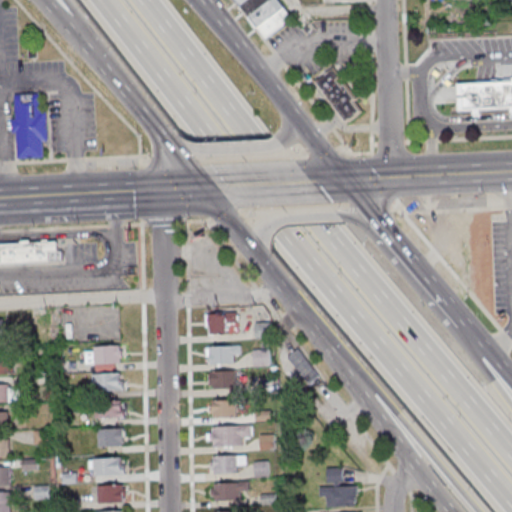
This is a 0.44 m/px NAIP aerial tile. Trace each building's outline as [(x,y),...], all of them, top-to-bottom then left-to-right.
[(291,19),(277,0),(234,0),(263,40),(291,19)] [(346,122),(364,108),(333,67),(315,81),(346,122)] [(511,76),(456,79),(458,114),(511,111),(511,76)] [(17,160),(42,159),(41,142),(47,142),(45,112),(40,112),(39,94),(13,95),(14,120),(10,120),(11,133),(15,133),(17,160)] [(0,245),(0,265),(61,261),(61,251),(57,252),(56,243),(30,244),(30,242),(21,242),(21,245),(0,245)] [(207,316),(236,314),(237,324),(226,324),(227,335),(208,336),(207,316)] [(254,324),(255,340),(271,339),(270,323),(254,324)] [(204,347),(240,346),(240,356),(233,356),(234,365),(210,366),(209,357),(205,358),(204,347)] [(84,352),(93,352),(93,348),(119,347),(119,352),(122,352),(123,359),(120,359),(120,365),(94,366),(94,364),(84,365),(84,352)] [(252,350),(252,367),(269,366),(268,349),(252,350)] [(286,359),(296,350),(318,378),(308,386),(286,359)] [(0,357),(7,357),(7,366),(13,366),(14,374),(0,374),(0,357)] [(208,372),(234,371),(235,389),(212,390),(212,387),(209,387),(208,372)] [(91,375),(120,374),(120,382),(123,382),(123,391),(92,392),(91,375)] [(0,384),(8,384),(8,388),(19,387),(20,403),(0,403),(0,384)] [(73,385),(74,399),(59,400),(59,386),(73,385)] [(94,419),(124,418),(124,410),(121,410),(121,401),(94,402),(94,419)] [(211,401),(235,401),(235,418),(212,419),(212,414),(209,414),(209,407),(211,406),(211,401)] [(16,404),(16,413),(32,412),(31,403),(16,404)] [(253,411),(254,422),(270,421),(269,410),(253,411)] [(0,412),(7,412),(7,418),(9,418),(9,426),(7,426),(7,431),(0,431),(0,412)] [(211,428),(250,426),(250,437),(241,438),(241,447),(213,448),(213,442),(210,442),(209,434),(211,433),(211,428)] [(31,430),(33,445),(48,443),(47,429),(31,430)] [(97,430),(123,429),(123,431),(124,432),(124,436),(123,437),(123,444),(120,444),(120,447),(97,448),(97,430)] [(258,435),(259,451),(273,450),(273,435),(258,435)] [(0,439),(7,439),(8,458),(0,458),(0,439)] [(212,457),(246,456),(246,466),(236,466),(236,474),(213,475),(213,470),(210,470),(209,463),(212,463),(212,457)] [(92,459),(121,458),(121,467),(125,466),(125,476),(93,478),(92,459)] [(20,459),(21,471),(37,470),(36,459),(20,459)] [(253,462),(253,478),(268,477),(267,461),(253,462)] [(0,467),(9,467),(10,486),(0,486),(0,467)] [(325,469),(326,484),(333,484),(333,488),(319,489),(319,498),(325,497),(326,509),(353,508),(353,497),(357,497),(356,486),(338,487),(338,484),(342,484),(342,468),(325,469)] [(61,484),(60,473),(75,472),(76,483),(61,484)] [(213,484),(247,482),(248,492),(239,493),(240,501),(215,503),(214,497),(210,498),(210,490),(213,490),(213,484)] [(32,485),(33,500),(47,499),(47,484),(32,485)] [(97,487),(97,504),(123,504),(123,497),(125,497),(125,489),(122,489),(122,486),(97,487)] [(0,511),(0,493),(9,493),(9,494),(15,493),(15,503),(9,503),(9,511),(0,511)] [(259,494),(260,505),(275,505),(274,494),(259,494)] [(76,499),(77,509),(62,509),(62,499),(76,499)]
